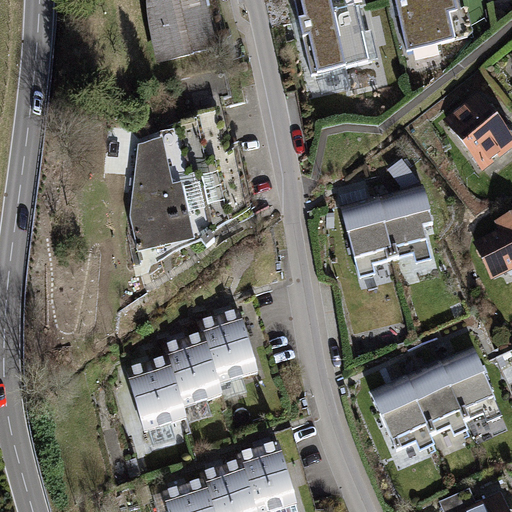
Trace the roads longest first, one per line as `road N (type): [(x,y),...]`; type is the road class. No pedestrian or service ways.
road 1 (residential): [(251,0),(288,164),(322,388),(366,511)]
road 2 (secondary): [(33,511),(6,404),(4,360),(41,0)]
